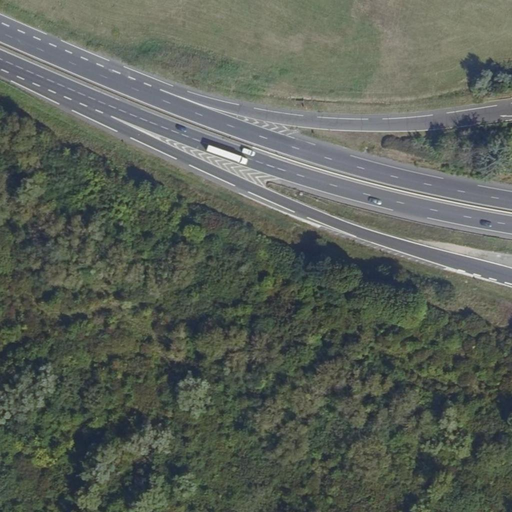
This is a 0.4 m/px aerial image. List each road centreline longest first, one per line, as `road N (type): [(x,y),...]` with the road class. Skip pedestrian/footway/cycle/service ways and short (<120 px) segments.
road 1 (trunk): [(0,65),(252,188),(511,281)]
road 2 (trunk): [(511,201),(311,154),(0,32)]
road 3 (trunk): [(0,58),(307,178),(511,224)]
road 4 (trunk): [(511,111),(390,124),(274,117),(169,90),(0,30)]
